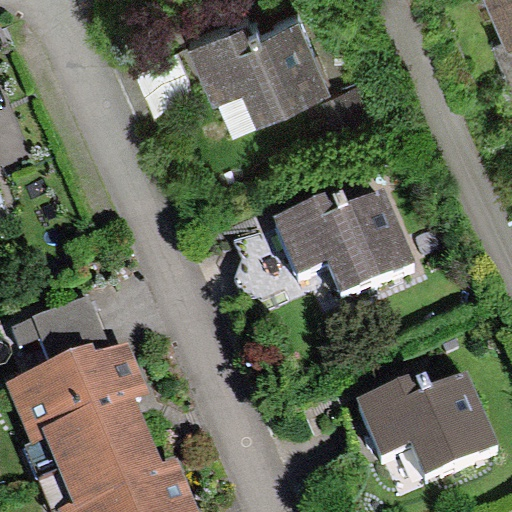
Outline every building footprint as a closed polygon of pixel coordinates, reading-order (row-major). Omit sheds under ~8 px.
[(511,0),(495,0),(507,30),(511,28),(511,0)] [(260,109),(331,78),(300,6),(256,25),(248,6),(190,31),(215,90),(246,77),(260,109)] [(327,94),(337,117),(372,101),(362,79),(327,94)] [(336,272),(345,294),(415,266),(386,194),(324,219),(318,203),(279,219),(305,284),(336,272)] [(37,319),(54,362),(92,347),(107,341),(90,298),(37,319)] [(198,511),(178,461),(162,467),(135,401),(150,395),(129,342),(95,355),(92,347),(54,362),(6,382),(33,447),(48,440),(75,505),(63,510),(64,511),(198,511)] [(430,483),(500,451),(466,376),(435,390),(425,395),(419,382),(360,408),(388,469),(418,455),(430,483)]
